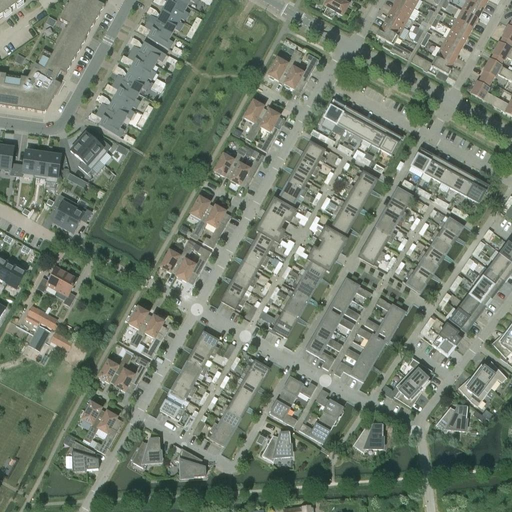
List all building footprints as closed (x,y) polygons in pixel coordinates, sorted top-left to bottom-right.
[(0,0),(0,20),(16,10),(15,8),(22,3),(19,0),(0,0)] [(104,8),(90,0),(75,0),(74,2),(71,1),(60,22),(69,27),(44,71),(35,66),(28,80),(21,79),(19,89),(5,87),(6,77),(0,75),(0,108),(18,111),(35,113),(34,114),(45,115),(61,86),(55,84),(61,74),(66,77),(75,60),(86,41),(85,41),(93,26),(94,26),(104,8)] [(187,8),(172,0),(160,0),(160,1),(166,4),(162,12),(180,22),(180,21),(184,22),(188,15),(184,13),(187,8)] [(347,0),(327,0),(324,8),(325,9),(321,16),(332,21),(336,14),(342,18),(349,6),(345,5),(347,0)] [(416,0),(397,0),(397,1),(413,10),(419,1),(416,0)] [(488,2),(484,0),(467,0),(466,3),(483,11),(488,2)] [(413,10),(397,1),(392,11),(408,20),(413,10)] [(466,3),(461,12),(478,21),(483,11),(466,3)] [(392,11),(387,20),(403,29),(404,28),(407,29),(411,23),(408,21),(408,20),(392,11)] [(180,22),(162,12),(157,21),(151,18),(148,23),(175,38),(182,26),(179,24),(180,22)] [(478,21),(461,12),(456,22),(472,30),(478,21)] [(437,15),(433,22),(438,24),(442,18),(437,15)] [(47,25),(54,27),(56,21),(49,19),(47,25)] [(197,19),(191,29),(196,31),(202,21),(197,19)] [(403,29),(387,20),(381,30),(398,39),(403,29)] [(472,30),(456,22),(450,31),(467,40),(472,30)] [(175,38),(148,23),(144,29),(151,33),(147,40),(168,51),(175,38)] [(499,45),(509,51),(511,45),(511,30),(508,28),(502,40),(499,45)] [(196,31),(191,29),(186,37),(191,40),(196,31)] [(398,39),(381,30),(379,34),(378,33),(375,38),(384,43),(382,49),(407,62),(411,54),(394,45),(398,39)] [(450,31),(445,41),(462,49),(467,40),(450,31)] [(132,46),(142,49),(143,43),(134,41),(132,46)] [(462,49),(445,41),(440,50),(457,59),(462,49)] [(134,48),(131,54),(155,67),(158,62),(161,64),(165,56),(144,45),(140,52),(134,48)] [(490,62),(489,62),(500,68),(503,62),(504,63),(506,59),(511,61),(511,52),(510,51),(509,51),(499,45),(492,57),(493,57),(490,62)] [(174,48),(172,53),(181,58),(184,53),(174,48)] [(440,50),(435,59),(451,68),(457,59),(440,50)] [(293,70),(301,56),(301,55),(297,53),(295,52),(287,66),(277,61),(268,78),(269,78),(268,80),(273,82),(274,81),(278,83),(284,73),(289,76),(293,70)] [(155,67),(131,54),(128,60),(134,64),(129,72),(147,82),(148,80),(151,82),(155,75),(152,73),(155,67)] [(293,70),(289,76),(284,86),(285,87),(284,89),(289,91),(290,90),(294,92),(299,82),(306,85),(318,62),(308,56),(305,62),(308,64),(302,75),(293,70)] [(435,59),(430,57),(427,63),(415,56),(410,64),(435,78),(438,73),(447,78),(450,73),(449,72),(451,68),(435,59)] [(169,58),(166,63),(176,68),(179,63),(169,58)] [(484,74),(481,79),(491,85),(494,79),(497,75),(508,82),(511,74),(501,68),(500,68),(489,62),(483,73),(484,74)] [(118,77),(115,83),(139,96),(142,91),(145,93),(149,85),(146,83),(147,82),(129,72),(124,80),(118,77)] [(477,84),(471,96),(482,102),(493,108),(498,101),(486,94),(488,91),(488,90),(491,85),(481,79),(478,85),(477,84)] [(154,86),(163,91),(166,86),(157,80),(154,86)] [(139,96),(115,83),(112,89),(118,92),(113,101),(131,111),(132,109),(135,111),(139,103),(136,102),(139,96)] [(163,91),(154,86),(152,90),(161,95),(163,91)] [(335,127),(344,110),(346,106),(336,100),(333,104),(324,121),(335,127)] [(131,111),(113,101),(109,109),(102,106),(99,112),(123,125),(126,120),(129,121),(133,114),(130,112),(131,111)] [(498,101),(493,108),(505,115),(511,118),(511,103),(509,107),(498,101)] [(260,129),(263,123),(257,120),(263,109),(259,107),(260,106),(255,103),(255,105),(253,104),(244,120),(253,125),(245,140),(252,144),(260,129)] [(142,117),(147,120),(153,110),(148,107),(142,117)] [(353,115),(344,110),(335,127),(343,131),(353,115)] [(123,125),(99,112),(96,118),(102,121),(98,128),(119,139),(123,132),(120,130),(123,125)] [(260,129),(269,134),(263,145),(259,143),(256,149),(267,155),(279,132),(273,128),(279,118),(275,116),(276,114),(271,112),(270,113),(269,112),(263,123),(260,129)] [(362,120),(353,115),(343,131),(353,136),(362,120)] [(147,120),(142,117),(138,126),(143,128),(147,120)] [(362,120),(353,136),(362,142),(371,125),(362,120)] [(371,125),(362,142),(372,147),(381,130),(371,125)] [(389,135),(381,130),(372,147),(380,151),(389,135)] [(325,144),(328,140),(313,131),(310,136),(325,144)] [(242,135),(235,132),(232,136),(239,140),(242,135)] [(98,145),(86,135),(78,144),(99,162),(111,149),(102,141),(98,145)] [(396,139),(389,135),(380,151),(391,157),(400,141),(402,142),(405,138),(404,138),(398,135),(396,139)] [(126,136),(123,141),(133,146),(135,141),(126,136)] [(335,143),(328,140),(325,144),(332,148),(335,143)] [(99,162),(78,144),(70,153),(82,163),(78,168),(87,176),(99,162)] [(127,157),(130,151),(120,145),(116,152),(127,157)] [(319,163),(322,165),(325,160),(321,158),(324,153),(310,145),(304,154),(319,163)] [(343,154),(346,149),(339,146),(336,151),(343,154)] [(16,178),(18,166),(12,165),(14,150),(2,148),(0,164),(0,170),(11,172),(10,177),(16,178)] [(239,166),(240,166),(248,152),(241,148),(233,163),(223,157),(214,174),(216,174),(215,176),(219,178),(220,177),(224,179),(230,169),(235,172),(239,166)] [(353,153),(346,149),(343,154),(352,159),(355,155),(353,154),(353,153)] [(34,177),(37,154),(26,152),(24,167),(18,166),(16,178),(22,179),(23,175),(34,177)] [(239,166),(235,172),(230,182),(231,183),(231,185),(235,187),(236,186),(240,188),(246,178),(252,181),(265,158),(254,152),(251,158),(255,161),(249,171),(240,166),(239,166)] [(422,175),(432,158),(421,152),(412,169),(422,175)] [(37,154),(34,177),(33,179),(45,181),(46,181),(49,156),(37,154)] [(304,154),(299,163),(318,174),(320,170),(316,168),(319,163),(304,154)] [(355,155),(352,159),(362,165),(365,159),(357,155),(357,156),(355,155)] [(46,181),(45,181),(45,183),(57,185),(61,157),(49,156),(46,181)] [(432,158),(422,175),(431,179),(440,163),(432,158)] [(371,163),(365,159),(362,165),(368,168),(371,163)] [(318,174),(299,163),(293,174),(292,176),(307,184),(308,182),(311,176),(315,179),(318,174)] [(440,163),(431,179),(440,184),(449,168),(440,163)] [(376,166),(373,171),(381,175),(384,170),(376,166)] [(459,173),(449,168),(440,184),(449,190),(459,173)] [(459,173),(449,190),(459,195),(468,178),(459,173)] [(357,184),(371,192),(377,182),(363,174),(360,179),(356,177),(353,182),(357,184)] [(76,178),(70,175),(67,180),(73,184),(76,178)] [(330,181),(327,179),(326,179),(320,175),(317,180),(324,184),(328,186),(330,181)] [(307,184),(292,176),(287,185),(306,195),(308,191),(304,189),(307,184)] [(476,183),(468,178),(459,195),(467,199),(476,183)] [(476,183),(467,199),(478,205),(490,184),(479,178),(476,183)] [(404,181),(401,186),(410,191),(413,186),(404,181)] [(350,186),(348,191),(366,201),(371,192),(357,184),(354,189),(350,186)] [(306,195),(287,185),(282,194),(296,202),(299,197),(303,200),(306,195)] [(421,197),(424,192),(418,189),(415,194),(421,197)] [(366,201),(348,191),(345,195),(349,198),(346,204),(345,205),(359,213),(360,212),(366,201)] [(397,191),(392,200),(406,209),(410,211),(413,207),(409,204),(412,199),(397,191)] [(424,192),(421,197),(429,201),(431,196),(424,192)] [(282,194),(277,203),(295,214),(298,210),(294,207),(296,202),(282,194)] [(63,230),(76,206),(61,197),(55,208),(60,210),(52,224),(63,230)] [(440,208),(442,202),(443,200),(439,198),(438,200),(435,199),(432,204),(440,208)] [(206,225),(210,219),(204,216),(210,205),(206,203),(206,202),(202,199),(201,200),(200,200),(190,216),(200,221),(190,238),(197,242),(207,225),(206,225)] [(323,204),(327,206),(333,210),(335,207),(329,204),(331,201),(326,199),(323,204)] [(392,200),(387,210),(405,220),(408,216),(403,214),(406,209),(392,200)] [(295,214),(277,203),(274,202),(267,213),(289,225),(295,214)] [(449,206),(442,202),(440,208),(446,211),(449,206)] [(341,203),(336,212),(354,223),(359,213),(345,205),(341,203)] [(511,207),(506,204),(501,211),(506,214),(511,207)] [(86,225),(92,214),(76,206),(63,230),(73,236),(81,222),(86,225)] [(206,225),(207,225),(216,230),(210,241),(206,239),(202,245),(213,251),(226,228),(220,224),(225,214),(221,212),(222,210),(218,208),(217,209),(215,209),(210,219),(206,225)] [(457,217),(460,212),(453,209),(451,214),(457,217)] [(387,210),(380,222),(394,230),(398,222),(403,225),(405,220),(387,210)] [(354,223),(336,212),(333,216),(337,219),(335,223),(349,231),(354,223)] [(460,212),(457,217),(465,222),(468,217),(460,212)] [(289,225),(267,213),(265,217),(256,234),(259,235),(277,246),(287,229),(289,225)] [(304,219),(304,218),(298,214),(296,217),(301,221),(299,224),(304,227),(308,221),(304,219)] [(443,230),(457,239),(463,230),(449,221),(446,226),(442,223),(439,228),(443,230)] [(380,222),(375,231),(393,241),(396,237),(392,234),(394,230),(380,222)] [(313,223),(309,230),(314,233),(316,230),(322,233),(324,229),(317,225),(313,223)] [(349,231),(335,223),(332,229),(328,226),(325,230),(344,241),(349,231)] [(344,241),(325,230),(319,242),(340,254),(347,242),(344,241)] [(443,230),(440,235),(436,232),(433,237),(451,248),(457,239),(443,230)] [(375,231),(369,240),(384,248),(386,243),(391,246),(393,241),(375,231)] [(488,231),(483,239),(488,242),(493,234),(488,231)] [(277,246),(259,235),(254,245),(268,253),(271,247),(275,250),(277,246)] [(434,243),(430,250),(443,259),(451,248),(433,237),(430,241),(434,243)] [(369,240),(364,250),(383,260),(385,256),(381,253),(384,248),(369,240)] [(185,262),(186,262),(194,248),(196,245),(189,241),(187,244),(179,259),(169,253),(160,270),(162,271),(161,272),(165,275),(166,273),(170,275),(176,265),(182,268),(185,262)] [(286,251),(290,253),(294,244),(289,241),(287,245),(282,242),(280,245),(287,250),(286,251)] [(340,254),(319,242),(317,244),(307,262),(326,273),(329,274),(339,256),(340,254)] [(475,250),(480,253),(485,246),(480,243),(475,250)] [(254,245),(249,254),(267,264),(270,260),(265,257),(268,253),(254,245)] [(501,256),(511,264),(511,249),(508,246),(501,256)] [(299,247),(295,255),(299,257),(299,256),(306,260),(308,256),(303,254),(305,250),(299,247)] [(185,262),(182,268),(176,278),(178,279),(177,281),(181,283),(182,282),(186,284),(192,274),(198,277),(211,254),(200,249),(197,255),(201,257),(195,267),(186,262),(185,262)] [(383,260),(364,250),(358,259),(373,267),(376,262),(380,264),(383,260)] [(443,259),(430,250),(427,255),(423,253),(420,257),(438,268),(443,259)] [(480,253),(475,250),(471,256),(477,259),(480,253)] [(243,263),(242,266),(256,274),(258,271),(261,266),(265,269),(267,264),(249,254),(243,263)] [(511,264),(501,256),(495,264),(510,276),(511,272),(511,264)] [(438,268),(420,257),(417,261),(421,264),(418,269),(432,277),(438,268)] [(274,260),(271,266),(276,269),(279,263),(274,260)] [(465,267),(469,270),(474,263),(469,260),(465,267)] [(326,273),(307,262),(305,266),(309,269),(306,274),(320,282),(326,273)] [(15,269),(7,264),(0,276),(0,280),(7,284),(16,269),(15,269)] [(16,269),(7,284),(6,285),(17,291),(28,270),(18,264),(15,269),(16,269)] [(495,264),(488,272),(504,284),(510,276),(495,264)] [(242,266),(237,275),(255,286),(258,281),(254,279),(256,274),(242,266)] [(469,270),(465,267),(460,273),(465,276),(469,270)] [(57,293),(67,275),(56,269),(48,283),(43,280),(37,291),(43,294),(47,288),(57,293)] [(432,277),(418,269),(415,273),(411,271),(409,275),(426,286),(432,277)] [(504,284),(488,272),(482,281),(497,292),(504,284)] [(299,276),(297,281),(315,291),(320,282),(306,274),(303,278),(299,276)] [(67,275),(57,293),(67,299),(63,305),(70,309),(75,298),(70,295),(77,281),(67,275)] [(237,275),(231,285),(246,293),(249,287),(253,290),(255,286),(237,275)] [(426,286),(409,275),(406,279),(409,282),(406,287),(420,296),(426,286)] [(458,277),(453,284),(458,287),(463,280),(458,277)] [(298,287),(294,295),(308,303),(310,300),(315,291),(297,281),(294,285),(298,287)] [(338,295),(351,302),(356,295),(368,302),(372,296),(346,281),(338,295)] [(497,292),(482,281),(476,289),(491,300),(497,292)] [(458,287),(453,284),(449,290),(454,293),(458,287)] [(246,293),(231,285),(226,294),(245,304),(247,300),(243,297),(246,293)] [(491,300),(476,289),(470,297),(485,308),(491,300)] [(245,304),(226,294),(221,303),(235,312),(238,306),(242,309),(245,304)] [(287,297),(285,301),(303,312),(308,303),(294,295),(291,299),(287,297)] [(338,295),(328,312),(342,319),(344,316),(356,323),(360,317),(347,310),(351,302),(338,295)] [(442,301),(447,305),(451,298),(446,295),(442,301)] [(485,308),(470,297),(464,305),(479,316),(485,308)] [(384,321),(397,328),(405,315),(379,300),(376,306),(388,313),(384,321)] [(303,312),(285,301),(282,306),(286,308),(283,313),(298,321),(303,312)] [(447,305),(442,301),(437,308),(442,312),(447,305)] [(464,305),(458,313),(473,324),(479,316),(464,305)] [(40,324),(45,314),(32,308),(27,317),(40,324)] [(257,310),(253,308),(252,308),(250,311),(245,320),(250,323),(257,310)] [(144,335),(148,329),(142,325),(148,315),(144,313),(144,311),(140,309),(139,310),(137,309),(128,326),(138,331),(129,348),(135,352),(138,347),(145,335),(144,335)] [(328,312),(321,325),(334,333),(338,325),(351,333),(354,327),(342,319),(328,312)] [(259,318),(258,319),(269,325),(271,325),(274,320),(266,315),(262,313),(259,318)] [(276,316),(274,320),(292,331),(298,321),(283,313),(281,318),(276,316)] [(473,324),(458,313),(450,323),(465,334),(473,324)] [(58,321),(45,314),(40,324),(42,325),(41,326),(51,332),(52,330),(54,331),(57,327),(55,326),(58,321)] [(143,350),(138,347),(135,352),(141,355),(151,361),(168,331),(162,328),(164,324),(160,322),(160,320),(156,318),(155,319),(154,318),(148,329),(144,335),(145,335),(154,340),(148,351),(144,349),(143,350)] [(425,327),(429,330),(435,322),(430,319),(425,327)] [(292,331),(274,320),(271,325),(276,327),(273,332),(287,340),(292,331)] [(397,328),(384,321),(380,328),(367,321),(364,327),(374,333),(372,337),(386,344),(388,346),(397,328)] [(321,325),(313,339),(327,346),(326,346),(339,354),(342,348),(330,341),(334,333),(321,325)] [(41,353),(51,333),(39,326),(29,347),(41,353)] [(429,330),(425,327),(420,334),(425,337),(429,330)] [(447,328),(439,338),(454,349),(462,339),(447,328)] [(386,344),(372,337),(360,330),(356,336),(369,343),(365,350),(378,358),(386,344)] [(511,337),(506,333),(502,339),(501,338),(492,346),(505,361),(511,354),(511,337)] [(51,344),(67,353),(71,347),(61,341),(62,339),(55,335),(51,344)] [(198,345),(216,355),(219,351),(215,348),(218,343),(203,335),(198,345)] [(454,349),(439,338),(432,347),(447,359),(454,349)] [(327,346),(313,339),(306,352),(325,363),(322,369),(328,373),(335,361),(322,354),(326,346),(327,346)] [(216,355),(198,345),(193,354),(207,362),(210,357),(214,360),(216,355)] [(224,359),(228,362),(235,348),(230,346),(223,358),(225,359),(224,359)] [(378,358),(365,350),(360,358),(348,351),(344,357),(357,364),(370,371),(378,358)] [(124,372),(132,357),(126,354),(117,368),(108,363),(99,379),(100,380),(99,382),(104,384),(105,383),(109,385),(115,375),(120,378),(124,372)] [(193,354),(187,364),(206,374),(208,369),(204,367),(207,362),(193,354)] [(124,372),(120,378),(114,388),(116,389),(115,391),(120,393),(121,392),(125,394),(130,384),(136,387),(149,364),(139,358),(135,364),(139,366),(133,377),(124,372)] [(405,379),(421,394),(430,384),(426,381),(431,373),(413,361),(409,367),(413,370),(405,379)] [(206,374),(187,364),(182,373),(197,381),(199,376),(203,378),(206,374)] [(248,366),(245,371),(264,381),(269,372),(255,364),(252,369),(248,366)] [(357,364),(353,371),(340,364),(334,376),(340,379),(343,373),(363,385),(370,371),(357,364)] [(481,368),(473,378),(490,392),(498,382),(502,385),(507,380),(491,364),(484,370),(481,368)] [(264,381),(245,371),(243,375),(247,378),(244,383),(258,391),(264,381)] [(176,384),(194,395),(197,390),(193,388),(195,383),(181,375),(176,384)] [(490,392),(473,378),(468,384),(467,383),(458,391),(472,405),(477,409),(483,402),(487,397),(490,392)] [(399,392),(394,400),(397,402),(410,410),(417,400),(416,399),(421,394),(405,379),(395,388),(399,392)] [(283,392),(280,398),(293,405),(296,400),(299,394),(309,400),(316,388),(310,385),(307,390),(290,380),(283,392)] [(258,391),(244,383),(241,388),(237,385),(234,390),(253,400),(258,391)] [(194,395),(176,384),(170,394),(185,402),(188,397),(192,399),(194,395)] [(381,394),(388,398),(392,392),(385,388),(381,394)] [(253,400),(234,390),(232,394),(236,396),(233,401),(248,409),(253,400)] [(319,421),(332,428),(335,422),(336,423),(343,410),(325,400),(328,395),(322,392),(315,403),(325,409),(322,415),(319,421)] [(490,392),(487,397),(492,400),(496,396),(490,392)] [(170,394),(165,403),(184,414),(186,409),(182,407),(185,402),(170,394)] [(293,405),(280,398),(277,403),(276,403),(269,416),(293,429),(297,422),(287,416),(290,411),(289,411),(293,405)] [(184,414),(165,403),(160,413),(174,421),(177,416),(181,418),(184,414)] [(98,430),(101,424),(96,421),(101,411),(97,408),(98,407),(93,404),(93,406),(91,405),(86,414),(82,411),(79,416),(83,419),(82,421),(92,427),(83,441),(90,445),(98,430)] [(225,406),(222,411),(241,421),(246,412),(232,404),(229,408),(225,406)] [(450,410),(436,427),(446,436),(449,432),(465,433),(468,410),(468,408),(457,407),(454,412),(453,413),(450,410)] [(241,421),(222,411),(220,415),(224,417),(221,422),(236,430),(241,421)] [(476,412),(473,416),(483,424),(485,420),(476,412)] [(98,430),(107,436),(101,446),(98,444),(94,450),(105,456),(118,433),(111,430),(117,419),(113,417),(114,416),(109,413),(108,415),(107,414),(101,424),(98,430)] [(191,418),(190,417),(183,429),(189,431),(195,420),(191,418)] [(332,428),(319,421),(316,426),(313,431),(302,426),(298,433),(322,446),(329,433),(332,428)] [(214,425),(212,429),(230,440),(236,430),(221,422),(218,427),(214,425)] [(204,425),(200,423),(193,435),(199,438),(206,425),(204,424),(204,425)] [(365,430),(353,448),(364,455),(366,451),(383,451),(383,428),(373,428),(372,432),(370,431),(369,432),(365,430)] [(230,440),(212,429),(209,434),(213,436),(210,441),(225,449),(230,440)] [(263,445),(266,438),(260,435),(257,443),(263,445)] [(272,439),(262,458),(273,464),(275,460),(291,458),(290,435),(280,436),(279,440),(277,439),(276,441),(272,439)] [(68,436),(65,440),(73,445),(75,440),(68,436)] [(142,445),(131,464),(143,470),(144,466),(161,464),(159,441),(150,442),(149,446),(146,446),(146,447),(142,445)] [(75,443),(68,455),(73,456),(74,473),(97,471),(97,462),(92,461),(93,459),(92,458),(94,454),(75,443)] [(180,454),(175,463),(180,464),(181,481),(204,479),(204,470),(199,469),(200,466),(199,466),(201,462),(182,451),(180,454)]
